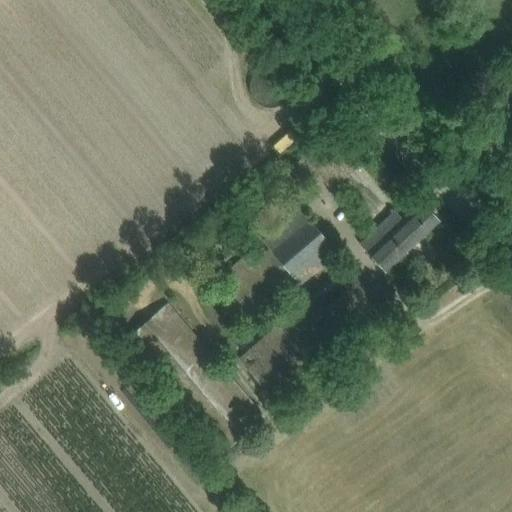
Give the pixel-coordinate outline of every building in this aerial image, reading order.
[(292,88),(292,86),(292,84),(291,79),(290,77),(288,74),(287,73),(286,71),(284,70),(283,69),(280,67),(278,66),(273,65),(269,65),(264,66),(259,69),(257,70),(254,73),(252,75),(252,77),(251,79),(250,84),(250,88),(251,93),(252,97),(254,98),(254,100),(256,101),(257,103),(259,103),(260,105),(264,106),(269,107),(273,107),(278,106),(282,105),(284,103),(287,100),(288,98),(291,93),(292,88)] [(324,143),(192,243),(204,259),(319,174),(330,189),(364,163),(340,131),(324,143)] [(298,134),(281,148),(288,157),(305,142),(298,134)] [(360,244),(372,257),(385,271),(440,220),(422,201),(402,219),(394,211),(380,224),(360,244)] [(208,286),(246,331),(338,253),(299,209),(262,240),(268,248),(257,258),(250,250),(208,286)] [(239,358),(277,405),(387,309),(347,264),(239,358)] [(216,457),(264,417),(167,301),(119,342),(216,457)]
